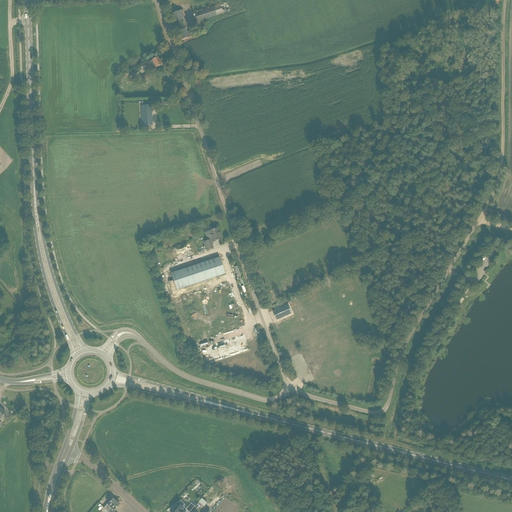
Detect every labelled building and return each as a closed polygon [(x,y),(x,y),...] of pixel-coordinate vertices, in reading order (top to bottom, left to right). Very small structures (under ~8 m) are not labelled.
[(229,12),(227,3),(194,13),(197,22),(229,12)] [(171,14),(180,41),(192,37),(190,31),(190,32),(183,10),(171,14)] [(194,30),(196,36),(204,33),(202,27),(199,28),(194,30)] [(148,62),(147,63),(142,65),(143,70),(149,67),(151,71),(153,70),(162,64),(160,61),(157,57),(148,62)] [(139,66),(127,73),(129,77),(132,75),(133,76),(141,71),(141,70),(142,70),(139,66)] [(140,77),(142,82),(150,77),(148,73),(140,77)] [(141,106),(142,126),(152,125),(151,106),(141,106)] [(212,226),(209,227),(208,229),(209,231),(211,240),(204,242),(206,247),(207,251),(213,249),(211,243),(222,239),(220,235),(219,235),(217,229),(214,230),(213,227),(212,226)] [(191,238),(154,249),(159,264),(196,253),(191,238)] [(267,246),(251,251),(254,260),(270,255),(267,246)] [(205,260),(161,276),(166,292),(211,277),(205,260)] [(205,365),(252,351),(247,334),(200,348),(205,365)] [(214,487),(203,499),(209,504),(219,492),(214,487)] [(107,504),(104,508),(105,509),(108,511),(114,511),(115,511),(114,510),(119,505),(114,501),(113,499),(108,505),(107,504)] [(172,511),(170,511),(185,511),(187,510),(188,511),(190,511),(195,507),(191,503),(188,507),(185,505),(182,507),(178,504),(175,508),(174,507),(171,510),(172,511)]
